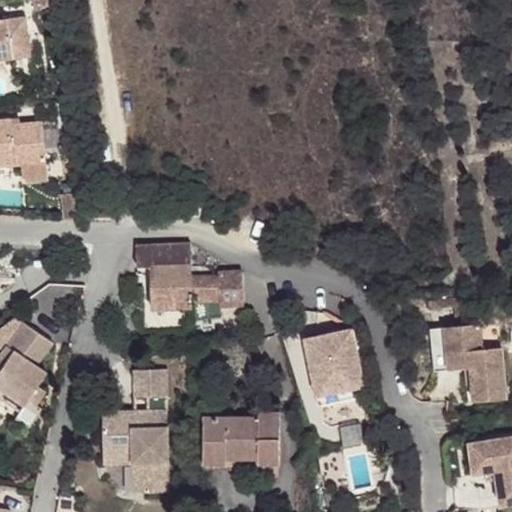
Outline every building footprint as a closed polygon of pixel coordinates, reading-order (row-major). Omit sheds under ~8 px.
[(0,56),(33,51),(28,13),(0,16),(0,56)] [(0,118),(0,165),(25,162),(26,169),(32,180),(52,177),(44,119),(15,123),(14,116),(0,118)] [(80,217),(79,214),(76,190),(65,191),(68,217),(80,217)] [(112,199),(90,200),(92,214),(114,212),(112,199)] [(196,246),(138,247),(138,268),(150,267),(153,309),(196,309),(197,301),(222,301),(222,278),(197,278),(196,246)] [(222,307),(247,307),(246,272),(222,273),(222,278),(222,301),(222,307)] [(439,295),(439,303),(463,304),(462,316),(471,316),(471,296),(439,295)] [(0,385),(38,410),(40,406),(35,402),(45,387),(38,382),(47,369),(36,361),(50,341),(15,315),(0,326),(0,345),(3,348),(0,351),(0,385)] [(449,365),(451,324),(436,323),(434,365),(449,365)] [(487,325),(451,324),(449,365),(464,367),(471,367),(477,368),(476,378),(470,378),(469,400),(503,403),(505,351),(486,350),(487,325)] [(308,338),(320,396),(359,388),(367,386),(356,329),(308,338)] [(102,411),(103,444),(132,443),(133,459),(147,459),(148,490),(168,490),(164,367),(133,369),(133,395),(146,394),(146,409),(102,411)] [(0,385),(0,395),(20,408),(16,413),(29,422),(38,410),(0,385)] [(359,388),(320,396),(321,405),(361,398),(359,388)] [(205,463),(281,464),(281,410),(260,410),(260,414),(205,414),(205,463)] [(500,473),(501,510),(511,509),(511,440),(476,442),(478,474),(500,473)] [(132,443),(103,444),(104,460),(133,459),(132,443)] [(147,459),(133,459),(134,490),(148,490),(147,459)] [(381,495),(377,484),(374,485),(373,486),(372,488),(371,491),(371,493),(372,495),(373,496),(375,497),(377,497),(381,495)]
